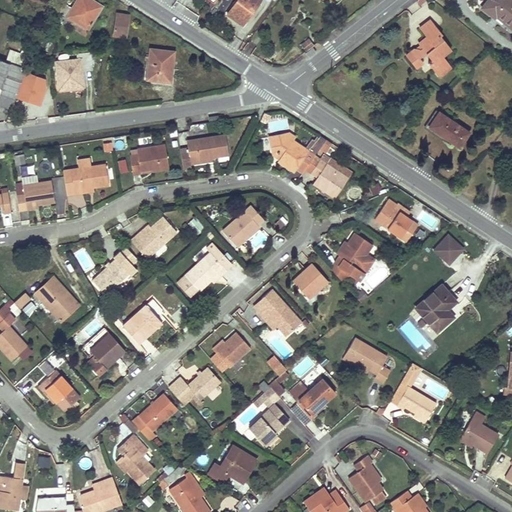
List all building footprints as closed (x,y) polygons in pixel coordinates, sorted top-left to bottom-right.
[(63,23),(66,18),(88,31),(99,12),(90,6),(92,3),(89,2),(89,0),(76,0),(72,9),(63,4),(54,18),(63,23)] [(102,6),(91,0),(89,0),(89,2),(92,3),(90,6),(99,12),(102,6)] [(236,0),(227,14),(242,25),(260,0),(236,0)] [(487,0),(483,6),(494,15),(511,29),(511,0),(487,0)] [(494,15),(483,6),(481,8),(493,18),(494,15)] [(129,16),(117,14),(114,36),(126,38),(129,16)] [(284,25),(294,25),(294,14),(284,14),(284,25)] [(88,31),(66,18),(63,23),(85,36),(88,31)] [(427,63),(435,73),(448,63),(442,56),(450,50),(440,36),(441,35),(430,20),(419,29),(426,37),(418,43),(422,49),(420,51),(420,50),(414,49),(405,55),(415,68),(422,62),(420,59),(426,54),(431,60),(427,63)] [(302,45),(306,51),(314,45),(309,39),(302,45)] [(312,48),(305,53),(309,58),(316,52),(312,48)] [(167,83),(169,69),(172,70),(174,52),(150,49),(146,80),(167,83)] [(7,62),(25,69),(26,68),(30,57),(11,50),(7,62)] [(57,63),(59,83),(69,82),(69,86),(74,85),(74,88),(84,87),(82,70),(92,68),(90,52),(80,54),(80,60),(57,63)] [(25,69),(7,62),(0,59),(0,92),(15,98),(16,96),(24,73),(25,69)] [(448,63),(435,73),(438,76),(450,67),(448,63)] [(40,79),(24,73),(16,96),(31,102),(40,79)] [(15,98),(0,92),(0,104),(11,109),(15,98)] [(438,112),(428,127),(458,147),(468,132),(438,112)] [(314,155),(317,151),(319,148),(321,145),(324,141),(326,138),(318,133),(317,135),(314,139),(312,138),(305,147),(293,140),(296,136),(289,132),(269,136),(273,153),(281,152),(283,154),(280,158),(278,161),(294,172),(296,168),(303,173),(305,169),(314,155)] [(225,134),(187,140),(188,147),(180,148),(183,167),(191,166),(190,163),(198,162),(198,158),(205,157),(228,154),(225,134)] [(103,142),(104,150),(112,148),(111,141),(103,142)] [(321,145),(319,148),(324,151),(328,144),(324,141),(321,145)] [(132,174),(141,173),(140,170),(153,168),(153,171),(168,168),(164,144),(137,149),(138,154),(129,156),(132,174)] [(324,154),(320,159),(326,163),(348,178),(352,172),(324,154)] [(314,155),(305,169),(311,173),(320,159),(314,155)] [(91,167),(93,166),(92,159),(79,161),(81,168),(91,167)] [(320,159),(311,173),(317,177),(315,180),(330,189),(328,192),(335,197),(348,178),(326,163),(320,159)] [(81,168),(62,171),(66,192),(73,191),(74,194),(82,193),(82,189),(93,188),(108,185),(105,165),(93,166),(91,167),(81,168)] [(22,186),(42,183),(41,176),(21,179),(22,186)] [(315,180),(313,183),(328,192),(330,189),(315,180)] [(374,195),(383,188),(377,180),(368,186),(374,195)] [(24,195),(16,196),(18,212),(26,210),(25,207),(37,205),(54,202),(50,182),(42,183),(22,186),(24,195)] [(0,211),(1,211),(2,211),(3,214),(10,213),(7,193),(0,194),(0,211)] [(388,197),(375,216),(383,221),(382,223),(407,239),(418,223),(394,207),(397,203),(388,197)] [(252,206),(223,231),(237,247),(259,227),(258,225),(264,219),(252,206)] [(139,238),(137,235),(131,240),(147,258),(153,253),(163,243),(177,231),(163,216),(150,228),(139,238)] [(198,234),(204,229),(194,218),(188,223),(198,234)] [(281,220),(276,225),(281,230),(286,225),(281,220)] [(148,225),(137,235),(139,238),(150,228),(148,225)] [(366,272),(358,267),(367,254),(374,244),(355,232),(349,242),(340,255),(345,258),(340,266),(350,273),(361,280),(366,272)] [(434,251),(449,265),(462,250),(447,237),(434,251)] [(337,253),(340,255),(349,242),(346,241),(337,253)] [(228,272),(227,271),(233,265),(214,243),(206,250),(210,254),(198,265),(186,275),(186,276),(178,283),(190,297),(199,290),(200,291),(212,281),(220,274),(222,277),(228,272)] [(126,248),(120,254),(130,264),(132,266),(138,261),(126,248)] [(106,296),(114,289),(129,275),(131,277),(137,271),(130,264),(120,254),(119,252),(113,258),(115,260),(92,281),(106,296)] [(367,254),(358,267),(366,272),(375,260),(367,254)] [(345,258),(340,255),(331,268),(344,281),(350,273),(340,266),(345,258)] [(307,272),(295,284),(308,298),(327,280),(312,263),(305,269),(307,272)] [(305,269),(292,281),(295,284),(307,272),(305,269)] [(220,274),(212,281),(214,284),(222,277),(220,274)] [(55,278),(36,294),(61,321),(79,305),(55,278)] [(441,286),(416,308),(437,333),(453,318),(447,310),(456,303),(441,286)] [(362,287),(354,294),(360,300),(367,293),(362,287)] [(258,313),(264,319),(267,316),(274,323),(286,336),(301,322),(271,290),(260,300),(265,306),(258,313)] [(25,293),(14,303),(19,309),(31,299),(25,293)] [(265,306),(260,300),(252,306),(258,313),(265,306)] [(103,304),(97,309),(107,320),(113,315),(103,304)] [(146,338),(144,336),(160,321),(147,306),(124,327),(140,345),(146,338)] [(0,328),(3,332),(0,333),(0,349),(10,361),(27,347),(8,326),(15,321),(9,314),(0,322),(0,328)] [(267,316),(264,319),(271,327),(274,323),(267,316)] [(160,321),(144,336),(146,338),(163,324),(160,321)] [(217,354),(210,360),(221,372),(227,366),(229,368),(250,348),(236,333),(225,343),(215,352),(217,354)] [(105,366),(116,355),(119,358),(126,352),(110,334),(90,352),(95,357),(92,360),(88,364),(99,376),(107,369),(105,366)] [(212,349),(215,352),(225,343),(222,339),(212,349)] [(346,361),(354,365),(356,362),(372,371),(381,376),(379,380),(387,385),(395,373),(386,367),(391,359),(359,340),(346,361)] [(116,355),(105,366),(107,369),(119,358),(116,355)] [(300,379),(316,364),(308,355),(291,369),(300,379)] [(280,375),(286,369),(284,367),(277,359),(270,364),(280,375)] [(356,362),(354,365),(370,375),(372,371),(356,362)] [(393,404),(399,408),(406,412),(407,410),(418,416),(428,421),(429,422),(439,405),(413,390),(423,371),(415,367),(393,404)] [(184,406),(196,395),(201,400),(220,383),(207,369),(188,386),(181,379),(169,390),(184,406)] [(56,372),(41,385),(46,391),(43,393),(49,400),(52,398),(56,402),(66,413),(81,399),(56,372)] [(289,393),(279,381),(272,387),(282,399),(289,393)] [(306,385),(293,396),(302,406),(304,404),(316,418),(340,397),(328,383),(314,395),(306,385)] [(274,402),(278,407),(284,401),(282,399),(272,387),(266,393),(274,402)] [(274,402),(266,393),(254,403),(258,408),(259,407),(265,402),(269,406),(274,402)] [(164,394),(139,417),(133,422),(149,439),(155,434),(153,431),(178,409),(164,394)] [(253,432),(267,447),(279,437),(294,424),(280,408),(253,432)] [(475,420),(484,426),(488,419),(479,414),(475,420)] [(475,420),(464,439),(477,446),(491,455),(502,436),(484,426),(475,420)] [(122,451),(116,457),(117,458),(126,468),(138,481),(153,467),(140,454),(147,448),(132,431),(126,437),(131,443),(122,451)] [(126,437),(117,445),(122,451),(131,443),(126,437)] [(279,437),(267,447),(270,450),(281,440),(279,437)] [(477,446),(464,439),(463,441),(476,449),(477,446)] [(98,470),(107,468),(101,448),(92,451),(98,470)] [(232,476),(245,483),(252,471),(255,473),(261,463),(237,449),(224,471),(220,468),(214,477),(227,484),(232,476)] [(376,455),(383,459),(386,454),(379,450),(376,455)] [(36,466),(49,467),(50,456),(37,455),(36,466)] [(126,468),(117,458),(115,460),(124,470),(126,468)] [(369,504),(375,500),(379,507),(391,498),(386,492),(381,485),(370,469),(376,465),(371,459),(357,468),(362,474),(353,481),(369,504)] [(2,492),(0,491),(0,508),(18,511),(20,499),(22,486),(25,464),(18,463),(16,478),(5,477),(3,486),(2,492)] [(161,481),(164,478),(170,472),(173,470),(166,464),(160,469),(162,472),(157,477),(160,481),(161,481)] [(182,467),(178,465),(173,470),(170,472),(164,478),(167,481),(182,467)] [(376,465),(370,469),(381,485),(385,483),(379,475),(381,473),(376,465)] [(252,471),(245,483),(249,486),(256,473),(255,473),(252,471)] [(94,490),(114,483),(111,475),(91,482),(94,490)] [(192,480),(203,498),(207,495),(194,475),(190,477),(192,480)] [(161,481),(160,481),(158,483),(163,489),(169,483),(167,481),(164,478),(161,481)] [(192,480),(174,492),(187,511),(213,511),(203,498),(192,480)] [(114,483),(94,490),(81,495),(81,502),(84,511),(96,511),(121,503),(114,483)] [(22,486),(20,499),(27,500),(29,487),(22,486)] [(328,488),(325,490),(330,498),(333,495),(328,488)] [(330,498),(325,490),(307,503),(313,511),(349,511),(353,510),(339,491),(333,495),(330,498)] [(142,500),(149,507),(155,500),(147,494),(142,500)] [(411,494),(393,506),(397,511),(399,511),(402,511),(429,511),(428,510),(419,498),(416,501),(411,494)] [(422,496),(419,498),(428,510),(431,508),(422,496)]
